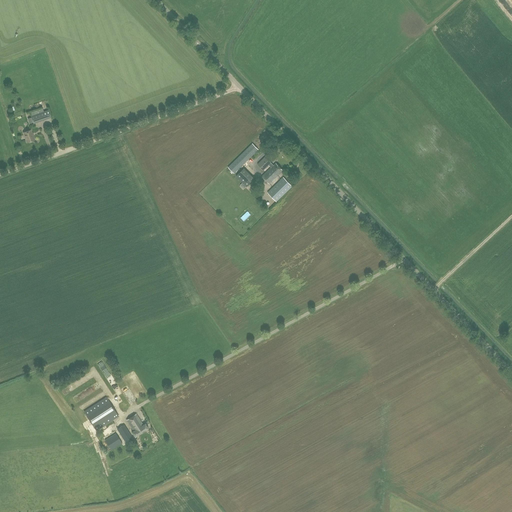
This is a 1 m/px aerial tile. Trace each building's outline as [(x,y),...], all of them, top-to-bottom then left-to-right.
[(34,123),(46,119),(43,111),(31,116),(34,123)] [(23,132),(27,142),(35,140),(33,136),(30,129),(23,132)] [(258,149),(252,143),(228,167),(234,173),(258,149)] [(269,165),(270,166),(272,164),(271,163),(271,162),(265,156),(257,164),(263,170),(269,165)] [(273,165),(272,164),(270,166),(271,167),(262,176),(269,184),(283,170),(276,162),(273,165)] [(244,168),(236,176),(247,187),(254,179),(244,168)] [(283,177),(268,192),(276,201),(292,186),(283,177)] [(65,391),(73,387),(71,382),(63,386),(65,391)] [(92,385),(80,389),(82,394),(94,389),(92,385)] [(124,396),(126,401),(122,403),(125,408),(131,405),(129,401),(134,398),(127,386),(118,392),(121,397),(124,396)] [(119,416),(106,397),(84,412),(96,430),(119,416)] [(136,413),(131,417),(142,432),(149,428),(145,423),(143,424),(136,413)] [(132,436),(124,424),(117,429),(125,441),(132,436)] [(102,428),(105,433),(110,429),(108,425),(102,428)] [(105,440),(108,444),(111,450),(122,443),(116,433),(105,440)]
